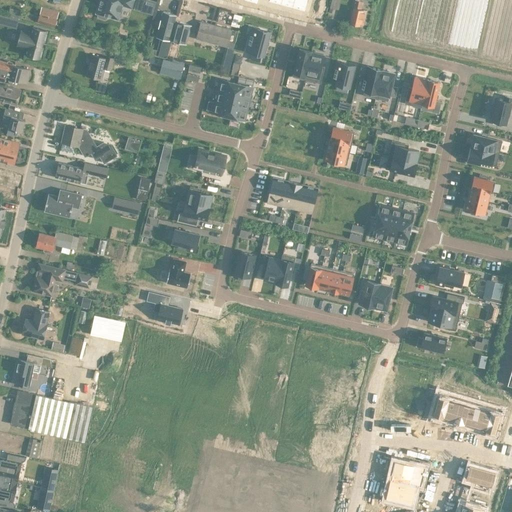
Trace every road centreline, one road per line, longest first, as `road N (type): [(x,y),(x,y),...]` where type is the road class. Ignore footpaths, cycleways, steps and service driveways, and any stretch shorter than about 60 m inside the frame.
road 1 (unclassified): [(0,317),(49,96)]
road 2 (residential): [(256,147),(49,96)]
road 3 (residential): [(218,290),(397,336)]
road 4 (residential): [(291,21),(468,68)]
road 5 (residential): [(426,235),(468,68)]
road 6 (residential): [(0,411),(167,430)]
road 7 (residential): [(218,290),(167,430)]
road 8 (residential): [(256,147),(218,290)]
road 9 (residential): [(291,21),(256,147)]
